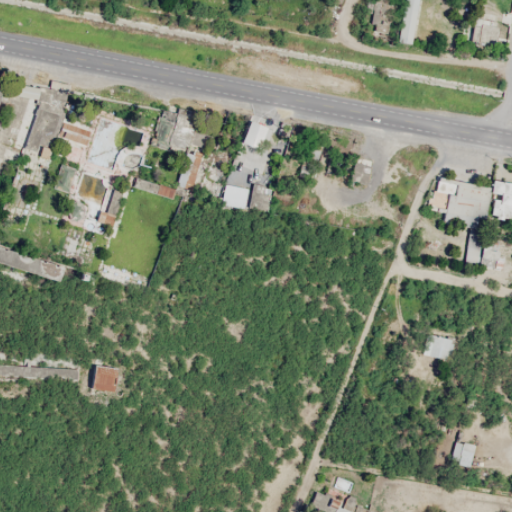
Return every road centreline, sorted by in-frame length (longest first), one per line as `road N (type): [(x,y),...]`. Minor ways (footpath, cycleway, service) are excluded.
road 1 (primary): [(511,141),(0,43)]
road 2 (residential): [(446,129),(292,511)]
road 3 (residential): [(312,460),(511,498)]
road 4 (residential): [(341,40),(511,73)]
road 5 (residential): [(511,291),(393,267)]
